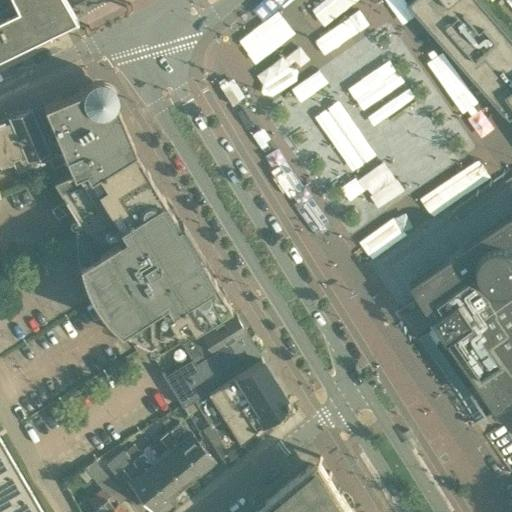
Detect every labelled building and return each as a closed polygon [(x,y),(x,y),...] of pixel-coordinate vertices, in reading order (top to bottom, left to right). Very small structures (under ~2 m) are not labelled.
[(0,0),(0,49),(65,18),(75,15),(67,2),(65,0),(0,0)] [(411,0),(410,2),(510,116),(511,114),(511,33),(482,0),(411,0)] [(84,82),(82,85),(42,102),(71,171),(52,179),(61,193),(57,196),(66,211),(70,209),(78,222),(74,225),(73,229),(73,233),(73,237),(73,241),(74,245),(74,249),(75,253),(75,256),(76,258),(77,262),(78,268),(79,272),(80,275),(83,281),(84,284),(88,291),(91,296),(94,301),(96,305),(99,309),(102,312),(106,317),(109,319),(113,324),(116,326),(121,330),(127,334),(134,338),(141,342),(148,345),(152,343),(156,350),(203,321),(229,304),(198,254),(202,253),(200,248),(199,243),(197,239),(194,235),(191,229),(188,225),(184,221),(180,217),(177,220),(133,148),(134,147),(113,98),(114,95),(114,92),(114,88),(113,85),(112,82),(109,80),(107,78),(104,76),(101,75),(98,75),(94,75),(91,76),(88,78),(86,80),(84,82)] [(25,168),(29,177),(65,162),(55,140),(44,144),(28,108),(0,120),(0,165),(0,166),(12,161),(17,172),(25,168)] [(412,281),(425,300),(402,316),(415,334),(438,318),(498,405),(511,395),(511,174),(493,188),(510,213),(412,281)] [(180,403),(182,405),(229,376),(224,368),(254,349),(243,331),(243,329),(233,314),(182,345),(190,358),(164,374),(161,370),(160,370),(180,403)] [(428,333),(418,339),(465,406),(478,424),(487,418),(428,333)] [(260,356),(229,376),(182,405),(187,414),(198,407),(207,422),(221,413),(238,442),(288,401),(261,358),(260,356)] [(184,429),(177,421),(168,429),(201,470),(215,459),(188,426),(184,429)] [(207,422),(200,426),(218,456),(226,451),(207,422)] [(197,472),(197,473),(201,470),(168,429),(158,437),(167,448),(158,455),(184,486),(194,478),(194,474),(197,472)] [(172,492),(175,493),(184,486),(158,455),(149,463),(147,460),(133,443),(124,450),(164,499),(172,492)] [(164,499),(124,450),(122,448),(105,463),(113,473),(112,473),(121,483),(127,478),(152,509),(155,506),(157,507),(164,501),(164,499)] [(0,511),(35,511),(0,451),(0,511)] [(94,461),(86,465),(87,467),(78,474),(84,482),(93,476),(102,488),(104,486),(106,489),(114,483),(94,461)] [(354,511),(342,490),(340,491),(338,487),(332,491),(310,464),(265,500),(269,505),(269,507),(262,511),(354,511)] [(93,506),(92,507),(95,511),(125,511),(117,502),(115,503),(101,487),(87,499),(93,506)]
